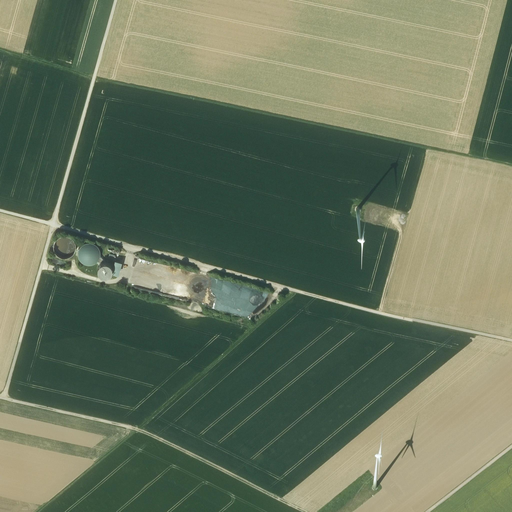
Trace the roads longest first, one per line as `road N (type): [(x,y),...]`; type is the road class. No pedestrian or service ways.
road 1 (track): [(0,211),(511,341)]
road 2 (track): [(511,166),(93,76)]
road 3 (track): [(115,0),(3,399)]
road 4 (track): [(136,430),(295,291)]
road 5 (track): [(136,430),(303,511)]
road 6 (track): [(0,398),(136,430)]
road 7 (track): [(136,430),(37,511)]
